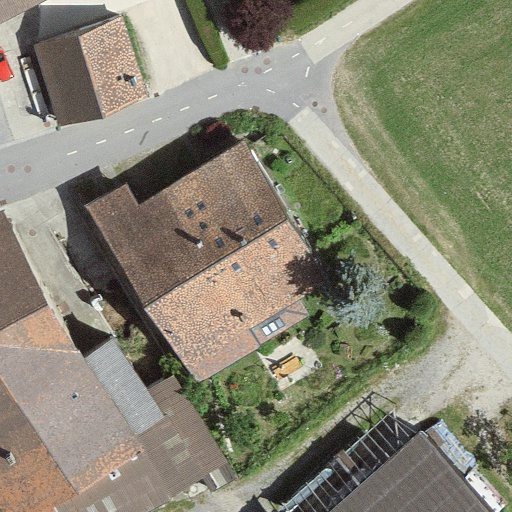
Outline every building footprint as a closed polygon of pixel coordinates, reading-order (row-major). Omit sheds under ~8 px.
[(0,0),(0,24),(49,0),(0,0)] [(60,22),(26,41),(48,125),(145,96),(113,14),(60,22)] [(116,172),(68,199),(85,229),(60,243),(104,314),(127,356),(167,333),(194,379),(310,312),(296,288),(321,273),(238,129),(128,192),(116,172)] [(0,506),(3,511),(103,511),(215,451),(165,360),(138,375),(127,356),(104,314),(71,333),(5,212),(0,214),(0,506)] [(489,511),(399,410),(282,511),(489,511)]
